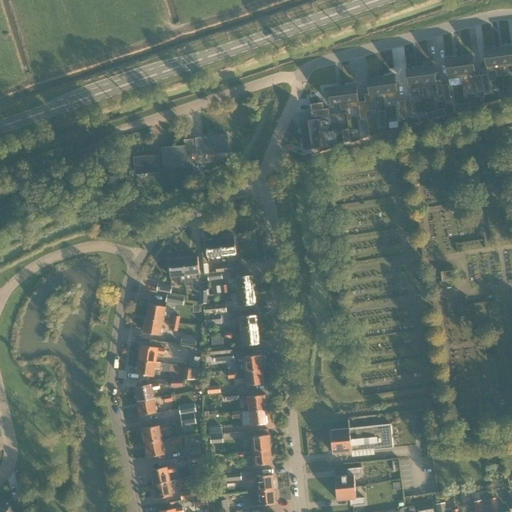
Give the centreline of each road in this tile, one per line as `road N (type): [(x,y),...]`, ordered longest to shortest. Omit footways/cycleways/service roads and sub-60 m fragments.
road 1 (primary): [(0,127),(378,0)]
road 2 (residential): [(299,511),(261,178)]
road 3 (track): [(272,0),(0,92)]
road 4 (residential): [(134,511),(110,386),(119,313),(140,255)]
road 5 (residential): [(300,79),(315,65),(511,17)]
road 6 (residential): [(300,79),(271,80),(120,130)]
road 7 (residential): [(0,296),(30,271),(85,246),(140,255)]
road 8 (residential): [(140,255),(261,178)]
road 9 (track): [(120,130),(86,133),(0,164)]
